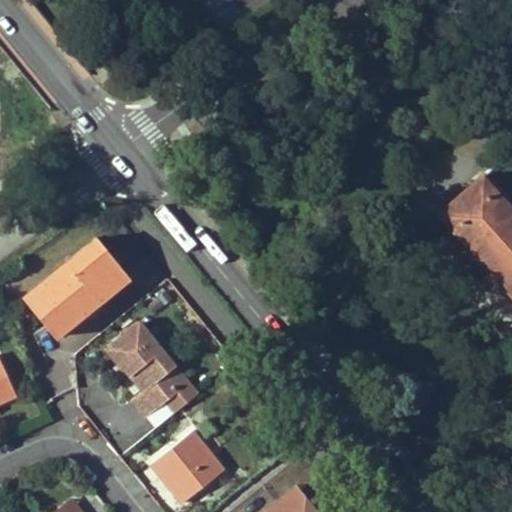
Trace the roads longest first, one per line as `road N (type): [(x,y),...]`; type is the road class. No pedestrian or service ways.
road 1 (secondary): [(425,511),(124,150)]
road 2 (residential): [(124,150),(315,0)]
road 3 (residential): [(0,457),(73,424),(142,511)]
road 4 (unclassified): [(124,150),(0,243)]
